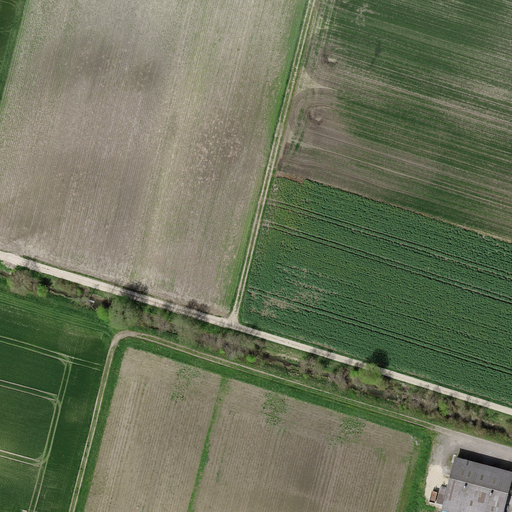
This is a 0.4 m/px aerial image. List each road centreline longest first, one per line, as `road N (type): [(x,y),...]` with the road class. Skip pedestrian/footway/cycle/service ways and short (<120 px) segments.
road 1 (track): [(511,451),(0,292)]
road 2 (track): [(0,256),(511,414)]
road 3 (track): [(119,329),(70,511)]
